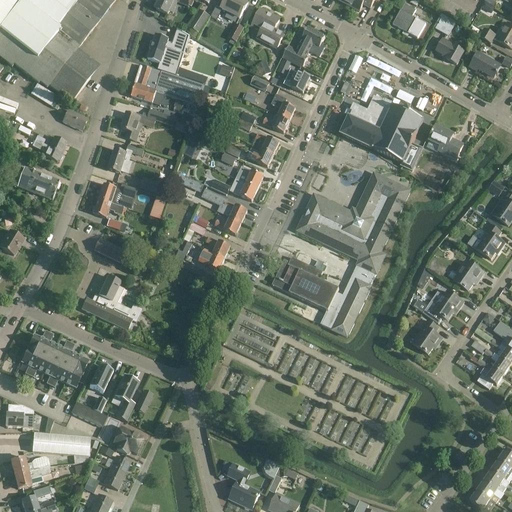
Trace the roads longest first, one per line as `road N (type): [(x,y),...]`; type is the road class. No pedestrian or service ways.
road 1 (residential): [(353,34),(186,379)]
road 2 (residential): [(19,308),(73,209),(135,0)]
road 3 (residential): [(502,416),(441,371),(511,266)]
road 4 (residential): [(186,379),(19,308)]
road 5 (residential): [(498,117),(353,34)]
road 6 (residential): [(186,379),(216,511)]
